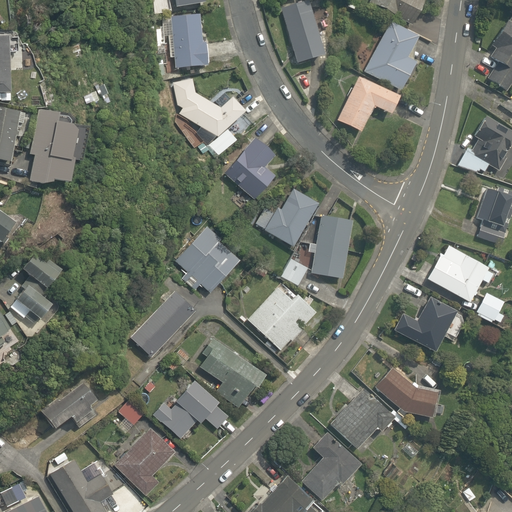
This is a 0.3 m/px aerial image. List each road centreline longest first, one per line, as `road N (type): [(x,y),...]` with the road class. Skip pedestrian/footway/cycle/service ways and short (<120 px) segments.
road 1 (tertiary): [(171,511),(327,362),(411,212)]
road 2 (residential): [(241,0),(288,114),(325,157),(411,212)]
road 3 (tertiary): [(411,212),(434,155),(461,0)]
